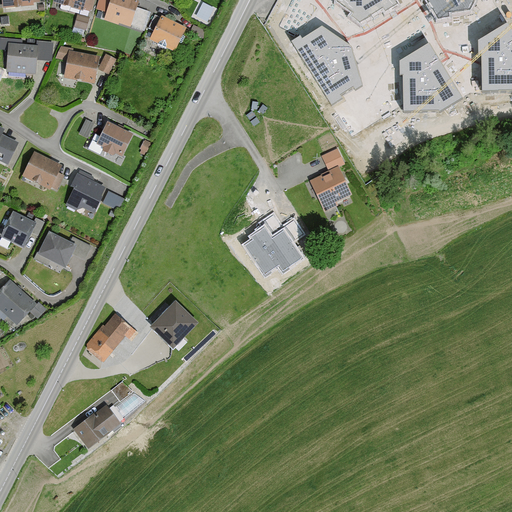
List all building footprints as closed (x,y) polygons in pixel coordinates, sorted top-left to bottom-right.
[(36,0),(2,0),(3,12),(37,10),(36,0)] [(91,0),(58,0),(56,7),(87,17),(91,0)] [(142,8),(120,0),(114,0),(106,22),(132,32),(142,8)] [(334,0),(334,1),(363,22),(399,1),(398,0),(334,0)] [(429,0),(440,19),(454,17),(453,10),(472,8),(476,0),(429,0)] [(201,1),(198,16),(210,19),(214,4),(201,1)] [(511,21),(510,18),(478,37),(478,54),(482,54),(482,63),(482,66),(482,91),(511,90),(511,21)] [(74,31),(86,33),(88,21),(77,19),(74,31)] [(189,35),(165,22),(153,45),(178,57),(189,35)] [(302,30),(289,39),(332,105),(345,96),(343,93),(354,85),(357,90),(366,84),(354,43),(346,38),(340,34),(336,31),(323,22),(305,34),(302,30)] [(447,63),(431,38),(399,57),(399,76),(403,76),(403,110),(438,109),(440,112),(467,96),(449,66),(447,63)] [(54,49),(10,48),(10,80),(39,81),(39,62),(54,63),(54,49)] [(102,62),(70,55),(64,81),(96,88),(102,62)] [(135,141),(111,128),(100,149),(123,162),(135,141)] [(22,143),(0,131),(0,161),(10,166),(22,143)] [(336,150),(321,158),(329,174),(337,170),(344,166),(336,150)] [(66,173),(35,158),(24,182),(55,196),(66,173)] [(351,199),(337,170),(329,174),(308,184),(323,213),(351,199)] [(107,192),(79,181),(68,208),(96,219),(107,192)] [(256,220),(260,227),(249,235),(253,241),(244,246),(263,276),(276,267),(281,274),(305,258),(293,241),(302,235),(291,219),(280,226),(270,211),(256,220)] [(38,227),(14,215),(2,239),(27,251),(38,227)] [(84,255),(59,243),(48,266),(72,278),(84,255)] [(3,272),(0,275),(0,287),(9,279),(3,272)] [(38,310),(12,286),(0,298),(0,310),(20,329),(38,310)] [(200,330),(179,308),(152,333),(173,355),(200,330)] [(139,328),(116,310),(83,351),(106,369),(139,328)] [(112,387),(122,401),(112,408),(119,417),(143,400),(136,391),(134,392),(124,379),(112,387)] [(127,428),(107,403),(72,431),(91,456),(127,428)]
